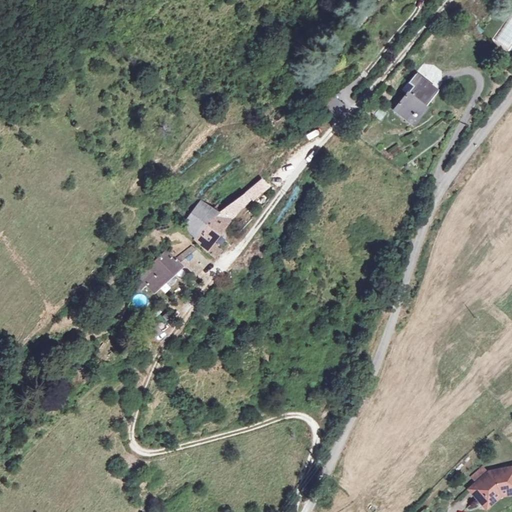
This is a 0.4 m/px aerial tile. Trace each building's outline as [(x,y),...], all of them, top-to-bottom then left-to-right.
[(415,74),(407,83),(412,87),(407,93),(393,109),(409,123),(424,106),(425,107),(425,106),(437,92),(415,74)] [(412,87),(407,83),(402,89),(407,93),(412,87)] [(322,105),(336,119),(346,109),(333,95),(322,105)] [(424,106),(409,123),(413,126),(428,109),(425,106),(425,107),(424,106)] [(380,120),(386,113),(379,108),(374,115),(380,120)] [(262,182),(244,196),(250,201),(249,202),(260,212),(275,193),(262,182)] [(244,196),(220,215),(228,222),(249,202),(250,201),(244,196)] [(212,240),(228,222),(220,215),(218,217),(202,204),(183,228),(200,243),(206,250),(215,258),(222,252),(217,247),(218,245),(212,240)] [(154,259),(131,281),(141,291),(147,285),(155,293),(181,267),(190,268),(198,275),(209,264),(193,248),(178,262),(167,252),(165,255),(160,250),(153,257),(154,259)] [(164,308),(146,324),(156,337),(157,339),(176,323),(164,308)] [(478,504),(486,511),(487,511),(493,507),(497,504),(511,500),(511,484),(510,475),(484,479),(482,482),(473,490),(464,499),(473,509),(478,504)] [(468,485),(473,490),(482,482),(477,477),(468,485)]
